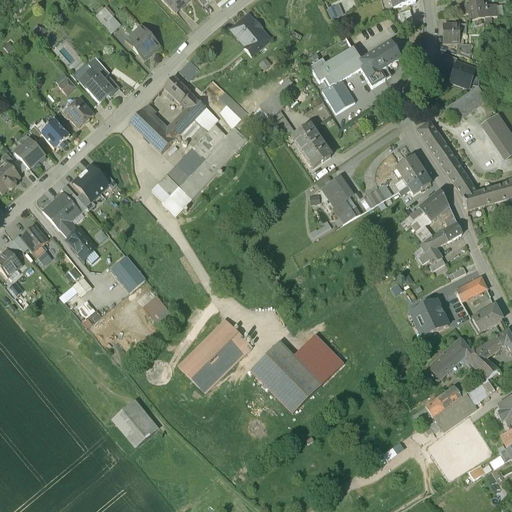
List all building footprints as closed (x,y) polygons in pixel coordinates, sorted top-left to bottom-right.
[(239,15),(228,0),(221,0),(213,6),(216,10),(227,24),(239,15)] [(386,0),(381,0),(373,3),(370,0),(352,0),(353,4),(355,9),(354,10),(357,17),(377,9),(379,19),(390,16),(386,5),(388,5),(386,0)] [(405,0),(388,5),(386,5),(390,16),(392,25),(408,21),(413,19),(407,0),(405,0)] [(462,0),(426,0),(428,10),(456,4),(463,2),(462,0)] [(204,19),(195,7),(189,3),(181,10),(187,14),(197,26),(204,20),(204,19)] [(355,9),(353,4),(346,8),(347,13),(354,10),(355,9)] [(456,4),(435,9),(438,23),(449,21),(459,19),(459,18),(456,4)] [(187,32),(163,6),(150,18),(174,44),(187,32)] [(216,10),(212,12),(211,11),(206,14),(208,16),(204,19),(204,20),(211,29),(215,34),(227,24),(216,10)] [(357,17),(354,10),(347,13),(351,20),(357,17)] [(463,17),(459,18),(459,19),(449,21),(451,27),(463,24),(464,24),(463,17)] [(408,21),(392,25),(394,31),(398,29),(399,36),(416,32),(413,19),(408,21)] [(197,26),(194,28),(202,37),(211,29),(204,20),(197,26)] [(464,24),(463,24),(466,32),(477,31),(479,25),(474,21),(464,24)] [(392,25),(383,28),(385,33),(394,31),(392,25)] [(383,28),(372,32),(374,37),(385,33),(383,28)] [(319,80),(334,73),(315,31),(299,39),(319,80)] [(477,31),(466,32),(466,38),(463,38),(464,44),(467,44),(467,45),(460,48),(462,56),(469,54),(480,52),(480,51),(493,50),(491,38),(479,40),(477,31)] [(324,41),(330,52),(342,46),(336,35),(324,41)] [(407,40),(397,43),(400,55),(410,52),(407,40)] [(387,46),(378,51),(384,62),(393,57),(387,46)] [(119,57),(111,47),(101,56),(110,65),(119,57)] [(246,48),(229,63),(235,71),(236,70),(243,78),(247,79),(249,77),(255,84),(268,73),(257,61),(256,61),(246,48)] [(456,66),(456,57),(440,57),(440,75),(456,75),(456,66)] [(142,59),(136,64),(134,63),(124,72),(141,91),(151,82),(152,83),(158,77),(142,59)] [(362,62),(353,67),(355,72),(365,66),(362,62)] [(387,77),(366,89),(367,90),(358,96),(360,100),(357,102),(369,121),(381,113),(381,112),(387,108),(381,103),(397,93),(387,77)] [(343,88),(324,100),(320,94),(306,102),(315,118),(322,113),(327,121),(338,115),(357,102),(360,100),(358,96),(355,91),(347,95),(343,88)] [(108,105),(95,90),(88,96),(91,100),(79,111),(99,134),(108,126),(112,122),(105,114),(102,110),(108,105)] [(178,104),(187,113),(197,102),(188,93),(178,104)] [(452,94),(446,114),(464,120),(471,101),(452,94)] [(75,117),(63,103),(55,111),(59,115),(59,116),(67,125),(75,117)] [(118,120),(109,110),(105,114),(112,122),(108,126),(109,128),(118,120)] [(189,126),(172,110),(162,121),(179,136),(180,135),(189,126)] [(297,125),(287,114),(258,141),(268,152),(277,144),(297,125)] [(351,136),(338,115),(327,121),(321,125),(334,147),(351,136)] [(474,119),(442,142),(451,155),(483,132),(474,119)] [(218,131),(239,152),(245,146),(223,125),(218,131)] [(178,167),(203,140),(189,126),(180,135),(186,141),(163,164),(149,151),(155,144),(147,136),(129,155),(160,185),(178,167)] [(78,130),(64,143),(79,159),(84,154),(83,153),(87,150),(87,151),(93,146),(78,130)] [(232,160),(223,168),(212,157),(215,155),(215,152),(203,140),(178,167),(191,181),(150,223),(162,234),(161,236),(174,248),(246,172),(232,160)] [(291,165),(277,144),(268,152),(281,172),(291,165)] [(511,185),(511,173),(494,147),(476,160),(500,194),(511,185)] [(42,149),(29,161),(40,174),(45,170),(39,164),(46,158),(47,156),(46,156),(47,155),(42,149)] [(47,155),(46,156),(47,156),(46,158),(39,164),(45,170),(54,180),(59,176),(63,177),(64,172),(69,167),(53,150),(47,155)] [(461,206),(426,154),(414,163),(424,178),(459,230),(473,226),(461,206)] [(307,160),(289,172),(300,187),(317,175),(307,160)] [(44,187),(29,170),(14,184),(19,189),(27,198),(29,200),(44,187)] [(317,175),(300,187),(310,202),(328,190),(317,175)] [(14,193),(6,184),(1,189),(5,193),(6,192),(17,206),(22,201),(14,193)] [(27,198),(19,189),(14,193),(22,201),(22,202),(27,198)] [(409,190),(392,201),(404,219),(421,208),(416,201),(409,190)] [(5,193),(0,197),(0,223),(1,225),(8,219),(9,220),(11,220),(15,216),(15,214),(15,213),(20,208),(17,206),(6,192),(5,193)] [(81,206),(100,224),(107,217),(108,216),(99,207),(90,197),(81,206)] [(108,216),(107,217),(111,221),(116,216),(103,203),(99,207),(108,216)] [(81,206),(73,214),(82,223),(91,233),(91,232),(100,224),(81,206)] [(421,208),(404,219),(407,223),(409,227),(427,216),(421,208)] [(337,211),(320,223),(332,240),(329,242),(335,252),(347,244),(339,233),(348,227),(337,211)] [(511,215),(510,212),(502,216),(506,231),(511,229),(511,215)] [(74,225),(66,216),(62,220),(66,225),(70,229),(74,225)] [(494,220),(473,226),(459,230),(462,243),(506,231),(502,216),(494,220)] [(404,219),(395,225),(397,229),(407,223),(404,219)] [(375,222),(363,229),(368,238),(370,240),(382,233),(375,222)] [(91,233),(82,223),(77,228),(88,242),(94,236),(91,232),(91,233)] [(436,224),(416,241),(420,246),(427,254),(438,245),(444,239),(436,224)] [(66,225),(55,234),(53,232),(43,241),(59,260),(60,259),(68,269),(77,261),(69,251),(80,242),(70,229),(66,225)] [(364,232),(359,236),(363,242),(368,238),(364,232)] [(444,239),(438,245),(442,255),(449,250),(444,239)] [(416,241),(406,249),(409,254),(420,246),(416,241)] [(409,254),(405,257),(421,277),(429,270),(421,260),(427,254),(420,246),(409,254)] [(449,250),(442,255),(445,261),(452,257),(449,250)] [(30,254),(16,265),(21,272),(32,284),(39,278),(35,273),(41,268),(30,254)] [(327,254),(307,265),(311,271),(331,260),(327,254)] [(452,257),(438,265),(443,274),(457,267),(452,257)] [(101,260),(94,265),(100,272),(107,267),(101,260)] [(68,269),(67,269),(70,273),(70,276),(81,288),(85,288),(96,278),(96,277),(94,279),(77,261),(68,269)] [(16,265),(14,262),(9,266),(17,275),(21,272),(16,265)] [(438,265),(430,270),(429,270),(421,277),(417,280),(422,286),(431,281),(443,274),(438,265)] [(9,281),(2,287),(1,286),(0,287),(0,298),(8,307),(16,300),(22,296),(9,281)] [(422,286),(415,290),(419,296),(426,293),(428,297),(438,291),(431,281),(422,286)] [(145,311),(126,287),(110,300),(129,324),(145,311)] [(71,299),(62,306),(70,314),(78,307),(71,299)] [(459,300),(443,308),(446,313),(462,305),(459,300)] [(82,306),(59,326),(64,332),(77,323),(80,327),(91,319),(82,306)] [(411,333),(421,325),(406,306),(396,314),(411,333)] [(477,310),(451,324),(453,326),(457,335),(482,322),(477,310)] [(22,322),(15,314),(9,319),(16,327),(22,322)] [(393,327),(400,323),(394,315),(387,319),(393,327)] [(174,351),(154,326),(142,337),(162,361),(174,351)] [(86,331),(77,339),(84,348),(93,341),(86,331)] [(417,340),(409,344),(413,354),(410,356),(411,356),(414,355),(420,369),(444,358),(432,333),(426,336),(426,335),(416,339),(417,340)] [(490,338),(465,353),(473,366),(498,352),(490,338)] [(223,352),(177,398),(203,424),(249,379),(223,352)] [(511,392),(511,379),(503,362),(496,368),(501,376),(510,394),(511,392)] [(473,383),(469,380),(458,368),(423,398),(437,412),(460,390),(483,412),(485,410),(493,402),(480,390),(473,383)] [(496,368),(473,383),(480,390),(501,376),(496,368)] [(319,417),(277,374),(248,402),(291,445),(319,417)] [(170,407),(170,402),(169,397),(167,392),(162,389),(157,388),(152,390),(148,392),(145,397),(144,402),(145,407),(148,411),(152,414),(157,415),(162,414),(167,411),(170,407)] [(440,442),(428,450),(438,463),(471,439),(469,437),(490,422),(483,412),(472,419),(457,429),(440,442)] [(453,423),(450,419),(433,431),(440,442),(457,429),(456,428),(462,424),(459,419),(453,423)] [(511,454),(511,428),(492,438),(502,459),(511,454)] [(135,430),(110,449),(134,478),(158,459),(135,430)] [(383,493),(394,485),(389,478),(378,486),(383,493)] [(479,496),(483,503),(507,490),(501,479),(494,483),(496,487),(479,496)] [(472,500),(465,504),(470,511),(477,507),(472,500)]
